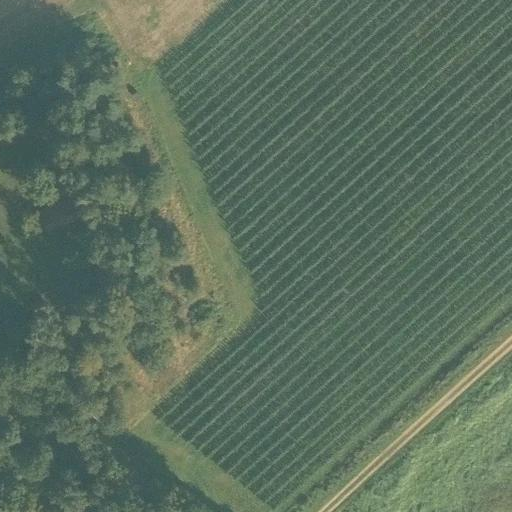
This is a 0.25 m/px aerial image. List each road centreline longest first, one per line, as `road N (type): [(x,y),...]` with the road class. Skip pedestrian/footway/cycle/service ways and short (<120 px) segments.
road 1 (unclassified): [(511,344),(324,511)]
road 2 (unclassified): [(201,511),(149,485),(53,391),(0,370)]
